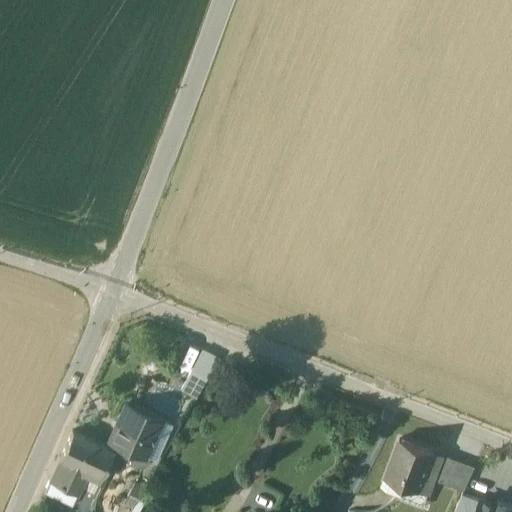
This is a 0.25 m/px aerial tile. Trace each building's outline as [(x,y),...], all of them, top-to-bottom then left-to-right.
[(218,358),(202,348),(179,387),(195,397),(218,358)] [(160,419),(127,404),(110,440),(143,455),(160,419)] [(112,449),(72,430),(59,457),(88,470),(100,476),(112,449)] [(433,451),(398,438),(381,483),(400,490),(403,483),(428,492),(438,467),(429,464),(433,451)] [(474,464),(447,455),(439,479),(464,488),(474,464)] [(88,470),(59,457),(49,480),(77,494),(88,470)] [(511,511),(511,480),(490,473),(480,499),(478,503),(479,503),(498,510),(502,511),(511,511)] [(77,494),(49,480),(44,492),(72,506),(77,495),(77,494)] [(480,499),(462,493),(453,511),(475,511),(479,503),(478,503),(480,499)] [(496,511),(498,510),(479,503),(475,511),(496,511)]
